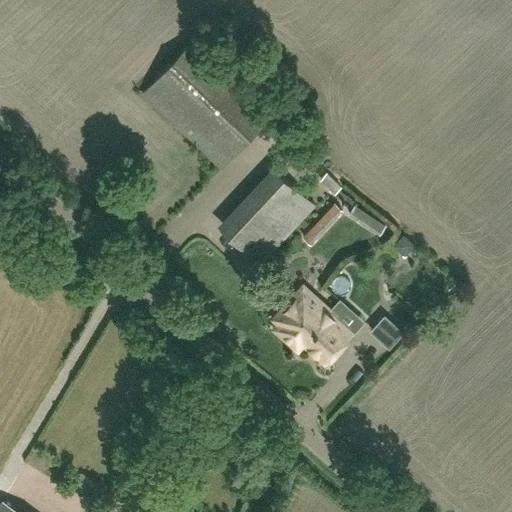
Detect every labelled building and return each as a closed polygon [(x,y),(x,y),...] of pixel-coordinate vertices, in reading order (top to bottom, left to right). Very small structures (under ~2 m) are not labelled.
[(221,167),(279,105),(200,32),(142,94),(221,167)] [(316,205),(283,173),(228,232),(262,264),(316,205)] [(303,235),(312,243),(344,209),(335,201),(303,235)] [(358,204),(352,214),(383,235),(390,225),(358,204)] [(298,335),(305,341),(331,312),(304,288),(276,319),(282,324),(278,329),(292,342),(298,335)] [(331,312),(305,341),(327,360),(330,357),(333,360),(343,348),(340,345),(352,332),(331,312)] [(386,316),(372,330),(390,346),(403,331),(386,316)] [(89,477),(82,488),(93,494),(99,484),(89,477)] [(0,507),(0,511),(22,511),(4,501),(0,507)]
